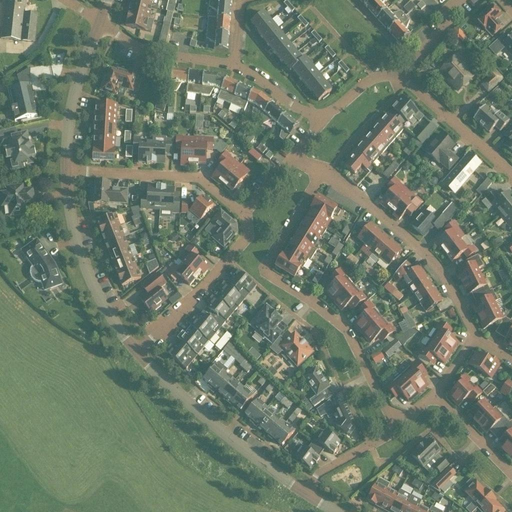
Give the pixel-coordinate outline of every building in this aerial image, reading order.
[(5,0),(1,39),(34,43),(37,15),(25,13),(26,0),(5,0)] [(152,0),(132,0),(131,3),(151,8),(152,0)] [(372,0),(365,7),(377,19),(376,20),(387,10),(386,10),(382,6),(384,0),(372,0)] [(217,11),(216,19),(231,20),(230,20),(231,4),(232,4),(232,3),(209,1),(208,7),(217,11)] [(407,14),(414,7),(409,2),(402,9),(407,14)] [(151,8),(131,3),(128,15),(148,20),(151,8)] [(421,11),(425,7),(421,3),(417,6),(421,11)] [(503,27),(499,22),(497,20),(501,17),(491,6),(476,20),(492,37),(503,27)] [(387,10),(376,20),(377,20),(388,32),(405,17),(405,16),(405,17),(400,12),(391,15),(387,11),(387,10)] [(257,33),(270,22),(264,14),(250,24),(257,33)] [(150,33),(153,21),(148,20),(128,15),(125,27),(150,33)] [(405,17),(388,32),(388,33),(389,32),(400,44),(399,45),(400,45),(410,36),(410,35),(405,31),(409,22),(405,17)] [(231,20),(216,19),(207,19),(206,33),(229,35),(230,21),(231,20)] [(277,30),(270,22),(257,33),(263,41),(277,30)] [(163,23),(160,35),(167,37),(170,25),(163,23)] [(461,41),(466,37),(459,29),(450,36),(455,41),(459,38),(461,41)] [(283,38),(277,30),(263,41),(270,49),(283,38)] [(229,35),(206,33),(206,39),(215,43),(214,51),(213,50),(213,51),(228,52),(227,52),(229,35)] [(489,49),(495,56),(504,48),(511,57),(511,36),(507,41),(503,37),(489,49)] [(283,38),(270,49),(276,57),(290,46),(283,38)] [(296,54),(290,46),(276,57),(283,64),(296,54)] [(296,54),(283,64),(289,73),(292,70),(303,62),(302,61),(296,54)] [(474,76),(456,56),(440,71),(458,91),(474,76)] [(305,59),(302,61),(303,62),(292,70),(298,78),(312,67),(305,59)] [(318,75),(312,67),(298,78),(305,86),(318,75)] [(186,94),(186,95),(189,71),(189,72),(172,70),(173,69),(172,69),(169,92),(170,93),(170,92),(176,93),(181,84),(187,85),(186,94)] [(492,69),(485,75),(495,86),(502,80),(492,69)] [(105,77),(101,91),(115,96),(118,87),(132,91),(137,74),(130,72),(129,74),(118,70),(117,73),(110,70),(108,77),(105,77)] [(28,71),(20,71),(21,85),(29,85),(28,71)] [(190,71),(189,71),(186,95),(187,95),(187,94),(200,96),(201,96),(204,73),(203,73),(203,74),(189,72),(190,71)] [(204,73),(201,96),(209,97),(214,88),(221,91),(217,100),(226,79),(218,76),(204,74),(204,73)] [(318,75),(305,86),(311,94),(325,83),(318,75)] [(227,79),(226,79),(217,100),(218,100),(230,105),(230,106),(240,85),(239,84),(239,85),(227,79)] [(331,91),(325,83),(311,94),(318,102),(321,99),(323,101),(329,96),(328,94),(331,91)] [(34,108),(33,104),(34,104),(33,100),(29,85),(19,87),(21,93),(15,95),(17,104),(11,105),(12,112),(11,112),(12,115),(13,115),(15,122),(37,117),(35,108),(34,108)] [(243,112),(253,90),(253,91),(240,85),(230,106),(231,106),(244,111),(243,112)] [(253,90),(243,112),(244,112),(248,103),(254,106),(251,115),(257,121),(273,103),(272,103),(272,104),(261,94),(253,91),(253,90)] [(396,113),(391,119),(400,127),(405,121),(408,123),(413,117),(419,122),(423,118),(400,98),(395,104),(396,106),(393,110),(396,113)] [(158,100),(154,110),(163,113),(167,103),(158,100)] [(276,125),(276,126),(286,115),(285,114),(285,115),(272,104),(273,104),(273,103),(257,121),(258,122),(258,121),(263,125),(272,121),(276,125)] [(96,111),(94,111),(94,115),(116,117),(116,105),(96,104),(96,111)] [(479,125),(489,134),(495,128),(500,133),(508,123),(498,114),(495,117),(484,108),(481,111),(479,109),(474,115),(476,117),(473,120),(479,125)] [(222,121),(226,116),(221,112),(218,117),(222,121)] [(93,126),(115,127),(116,117),(94,115),(94,116),(96,116),(95,122),(93,122),(93,126)] [(286,115),(276,126),(277,125),(282,129),(279,139),(284,143),(283,143),(284,144),(299,126),(298,125),(298,126),(285,115),(286,115)] [(201,129),(202,116),(194,116),(194,129),(201,129)] [(400,127),(391,119),(388,116),(379,125),(396,139),(404,130),(400,127)] [(233,122),(229,127),(234,131),(238,126),(233,122)] [(431,123),(417,141),(421,144),(421,145),(436,128),(431,123)] [(396,139),(379,125),(372,134),(388,148),(396,139)] [(93,137),(115,138),(115,127),(93,126),(93,131),(95,131),(94,137),(93,137)] [(242,130),(239,135),(243,138),(247,134),(242,130)] [(388,148),(372,134),(364,143),(380,157),(388,148)] [(35,157),(35,155),(34,150),(31,150),(30,143),(28,144),(26,135),(16,138),(16,136),(0,139),(0,147),(9,145),(12,158),(9,159),(12,171),(24,168),(23,166),(32,164),(30,158),(35,157)] [(429,146),(429,148),(425,153),(438,164),(439,163),(448,170),(456,161),(447,153),(453,146),(440,135),(434,143),(432,142),(429,146)] [(250,144),(254,140),(249,136),(246,140),(250,144)] [(94,148),(114,149),(115,138),(93,137),(92,141),(94,142),(94,148)] [(193,164),(194,139),(182,138),(182,137),(176,137),(175,149),(181,149),(180,166),(187,166),(188,164),(193,164)] [(146,164),(146,165),(151,165),(152,142),(140,142),(141,139),(134,138),(133,152),(139,152),(138,163),(146,164)] [(194,138),(194,139),(193,164),(205,165),(206,150),(216,151),(223,143),(221,141),(212,141),(212,139),(194,138)] [(421,145),(421,144),(417,141),(414,138),(411,141),(414,144),(414,145),(419,148),(421,145)] [(165,143),(152,142),(151,165),(156,165),(156,164),(164,165),(165,154),(171,154),(171,140),(165,140),(165,143)] [(372,166),(380,157),(364,143),(355,152),(357,153),(371,165),(372,166)] [(257,150),(262,155),(266,150),(260,145),(257,150)] [(93,161),(113,162),(114,149),(94,148),(93,161)] [(407,149),(403,152),(408,157),(411,154),(407,149)] [(248,155),(257,163),(261,158),(252,151),(248,155)] [(273,156),(269,152),(265,157),(269,161),(273,156)] [(218,182),(222,185),(238,166),(229,159),(231,157),(225,153),(218,162),(222,166),(212,179),(217,183),(218,182)] [(366,170),(371,165),(357,153),(345,167),(354,175),(362,166),(366,170)] [(454,193),(478,165),(469,157),(444,185),(454,193)] [(394,163),(390,166),(396,171),(399,167),(394,163)] [(238,166),(222,185),(227,188),(226,189),(233,195),(238,188),(237,187),(245,177),(236,170),(238,166)] [(388,180),(396,171),(390,166),(382,176),(388,180)] [(469,179),(475,183),(480,176),(474,173),(469,179)] [(387,207),(391,211),(404,196),(395,188),(399,183),(394,179),(387,188),(391,192),(380,204),(385,209),(387,207)] [(487,190),(491,184),(486,180),(482,185),(487,190)] [(108,205),(108,203),(126,204),(127,191),(108,190),(109,184),(95,183),(95,191),(93,191),(93,196),(95,197),(94,204),(108,205)] [(0,193),(0,195),(1,207),(9,206),(13,208),(14,216),(25,215),(24,204),(34,203),(32,190),(23,191),(22,186),(7,188),(7,193),(0,193)] [(141,199),(141,209),(160,210),(161,188),(156,187),(156,189),(148,188),(147,199),(141,199)] [(166,188),(161,188),(160,210),(172,211),(172,214),(178,215),(179,201),(173,200),(174,190),(165,189),(166,188)] [(492,207),(500,217),(511,206),(511,197),(508,193),(500,200),(494,193),(482,203),(487,210),(492,207)] [(413,203),(404,196),(391,211),(395,214),(393,216),(398,221),(410,208),(414,212),(422,203),(417,199),(413,203)] [(213,206),(202,197),(192,208),(188,204),(188,202),(182,202),(181,214),(187,214),(187,212),(190,212),(200,221),(213,206)] [(340,212),(318,198),(311,208),(330,220),(333,214),(337,217),(340,212)] [(452,204),(441,217),(437,213),(432,219),(425,212),(412,227),(423,237),(433,226),(438,231),(457,209),(452,204)] [(511,206),(500,217),(511,231),(511,206)] [(132,218),(133,222),(140,219),(142,218),(138,207),(130,209),(133,217),(132,218)] [(309,215),(307,219),(326,231),(326,230),(324,229),(330,220),(311,208),(308,214),(309,215)] [(212,238),(223,248),(236,232),(236,225),(220,212),(211,223),(220,230),(212,238)] [(96,223),(101,234),(120,227),(115,215),(96,223)] [(142,225),(140,219),(133,222),(135,227),(142,225)] [(301,228),(320,240),(326,231),(307,219),(301,228)] [(365,226),(359,222),(356,226),(362,231),(365,226)] [(441,249),(444,253),(460,241),(464,237),(457,228),(458,228),(454,222),(444,230),(448,234),(434,245),(439,250),(441,249)] [(370,224),(357,239),(365,246),(378,231),(370,224)] [(120,227),(101,234),(105,245),(124,237),(120,227)] [(320,240),(301,228),(295,238),(316,251),(312,248),(318,239),(320,241),(320,240)] [(368,258),(373,253),(386,238),(378,231),(365,246),(361,251),(368,258)] [(124,237),(105,245),(109,255),(128,247),(124,237)] [(316,251),(295,238),(289,248),(310,261),(316,251)] [(380,260),(394,245),(386,238),(373,253),(380,260)] [(42,283),(44,291),(50,289),(61,285),(54,266),(53,264),(51,265),(47,260),(49,259),(37,241),(22,252),(33,266),(30,270),(30,274),(31,278),(34,281),(37,283),(42,283)] [(467,250),(460,241),(444,253),(451,263),(463,254),(466,259),(476,251),(472,246),(467,250)] [(402,252),(394,245),(380,260),(388,267),(402,252)] [(185,251),(190,255),(182,264),(198,277),(201,273),(203,275),(207,269),(195,258),(198,254),(189,246),(185,251)] [(128,247),(109,255),(113,265),(132,258),(128,247)] [(285,251),(282,257),(302,269),(308,260),(310,261),(289,248),(287,252),(285,251)] [(460,280),(462,285),(479,276),(476,270),(483,267),(477,256),(466,262),(469,267),(455,274),(458,281),(460,280)] [(302,270),(302,269),(282,257),(275,267),(294,278),(300,269),(302,270)] [(132,258),(113,265),(117,275),(136,268),(132,258)] [(190,286),(198,277),(182,264),(178,269),(173,265),(168,271),(166,274),(175,282),(179,277),(184,282),(190,286)] [(398,273),(403,280),(408,288),(425,276),(419,268),(409,274),(403,266),(398,273)] [(122,287),(140,279),(136,268),(117,275),(122,287)] [(232,278),(226,285),(244,301),(249,295),(250,294),(255,288),(256,287),(235,270),(230,276),(232,278)] [(330,299),(331,299),(333,302),(352,285),(339,271),(330,279),(335,284),(325,292),(326,294),(330,299)] [(160,307),(159,306),(166,300),(161,294),(163,292),(160,289),(165,284),(157,274),(141,287),(147,295),(140,300),(150,313),(153,311),(154,312),(160,307)] [(414,296),(431,285),(425,276),(408,288),(414,296)] [(484,287),(479,276),(462,285),(465,289),(463,290),(466,297),(480,289),(483,295),(492,291),(489,292),(487,286),(484,287)] [(218,290),(220,292),(214,299),(232,314),(238,308),(238,309),(239,308),(238,307),(243,302),(244,301),(226,285),(223,284),(218,290)] [(356,308),(365,300),(352,285),(333,302),(336,304),(335,305),(340,310),(342,311),(351,303),(356,308)] [(420,305),(436,293),(431,285),(414,296),(420,305)] [(497,302),(492,291),(483,295),(486,301),(472,308),(475,314),(477,313),(479,318),(496,310),(493,304),(497,302)] [(442,302),(436,293),(420,305),(425,313),(442,302)] [(207,304),(209,305),(202,313),(221,328),(226,322),(227,321),(232,315),(232,316),(233,315),(232,314),(214,299),(212,297),(207,304)] [(360,332),(362,334),(381,318),(368,303),(359,312),(363,317),(354,325),(355,326),(354,327),(359,332),(360,332)] [(276,329),(282,322),(272,313),(273,312),(267,307),(250,326),(257,332),(258,331),(265,336),(264,338),(271,344),(281,333),(276,329)] [(501,325),(506,328),(511,320),(510,322),(505,319),(501,321),(496,310),(479,318),(482,323),(480,324),(483,330),(500,321),(501,324),(501,325)] [(215,335),(221,328),(202,313),(196,321),(194,319),(188,325),(190,327),(209,343),(209,342),(209,343),(210,342),(210,341),(214,336),(215,336),(216,335),(215,335)] [(415,327),(408,313),(402,315),(410,330),(415,327)] [(394,333),(381,318),(362,334),(365,337),(364,338),(369,343),(369,342),(370,344),(380,335),(384,341),(394,333)] [(511,348),(511,320),(506,328),(511,332),(503,345),(509,349),(510,347),(511,348)] [(440,324),(430,340),(451,354),(453,351),(457,345),(456,345),(457,343),(447,336),(451,331),(440,324)] [(177,339),(179,341),(197,356),(198,356),(198,355),(203,350),(204,349),(209,343),(190,327),(184,334),(182,333),(177,339)] [(219,352),(231,336),(225,332),(213,347),(219,352)] [(280,348),(297,366),(311,353),(305,347),(307,346),(302,340),(300,341),(294,335),(280,348)] [(400,337),(395,340),(403,346),(406,342),(400,337)] [(401,347),(395,340),(390,345),(396,351),(401,347)] [(448,357),(451,354),(430,340),(419,356),(429,363),(433,357),(444,364),(445,363),(449,357),(448,357)] [(192,362),(197,356),(179,341),(173,348),(171,346),(165,353),(186,370),(187,369),(186,369),(191,363),(192,364),(192,363),(192,362)] [(223,351),(235,362),(239,357),(240,356),(229,344),(223,351)] [(384,359),(379,352),(370,358),(375,365),(384,359)] [(469,366),(490,379),(499,364),(489,358),(487,360),(476,354),(475,357),(474,356),(470,362),(471,363),(469,366)] [(243,371),(248,365),(239,357),(235,362),(243,371)] [(211,390),(225,374),(227,371),(218,363),(203,380),(209,385),(208,387),(211,390)] [(424,372),(415,363),(401,376),(418,394),(420,392),(421,393),(426,388),(426,387),(427,386),(418,377),(424,372)] [(253,369),(248,365),(243,371),(247,374),(253,369)] [(324,400),(320,394),(329,388),(315,369),(303,378),(316,396),(309,401),(314,408),(324,400)] [(222,396),(234,381),(225,374),(211,390),(214,393),(216,391),(222,396)] [(415,398),(415,397),(418,394),(401,376),(387,389),(395,398),(400,393),(408,403),(410,402),(415,398)] [(450,400),(455,405),(456,404),(458,407),(467,398),(472,403),(481,394),(464,377),(455,386),(458,388),(448,397),(451,399),(450,400)] [(257,384),(261,387),(266,381),(262,378),(257,384)] [(229,405),(243,389),(234,381),(222,396),(228,401),(226,403),(229,405)] [(499,393),(507,398),(511,389),(511,383),(508,381),(499,393)] [(265,391),(269,394),(274,389),(270,385),(265,391)] [(490,386),(482,393),(487,398),(495,390),(490,386)] [(253,397),(243,389),(229,405),(233,408),(234,407),(240,412),(253,397)] [(280,404),(283,407),(289,401),(285,398),(280,404)] [(300,403),(307,413),(312,409),(305,399),(300,403)] [(249,422),(253,425),(266,409),(257,401),(245,415),(251,420),(249,422)] [(293,405),(289,401),(283,407),(288,411),(293,405)] [(355,429),(352,427),(354,425),(344,405),(333,410),(329,402),(317,411),(320,418),(326,415),(328,419),(333,417),(337,424),(335,426),(347,435),(348,434),(350,436),(355,429)] [(469,416),(478,425),(495,409),(493,410),(484,402),(469,416)] [(263,431),(275,417),(266,409),(253,425),(256,428),(257,426),(263,431)] [(288,421),(292,424),(302,412),(297,409),(288,421)] [(487,434),(494,427),(499,431),(508,422),(495,409),(478,425),(487,434)] [(271,440),(285,424),(275,417),(263,431),(269,436),(268,438),(271,440)] [(505,438),(497,445),(506,454),(511,448),(511,423),(510,422),(509,423),(508,422),(499,431),(505,438)] [(294,432),(285,424),(271,440),(274,443),(276,442),(282,447),(294,432)] [(314,440),(310,446),(321,454),(325,449),(333,455),(337,450),(336,449),(340,443),(325,432),(321,436),(319,434),(314,441),(314,440)] [(447,465),(436,455),(440,452),(429,440),(423,446),(422,445),(417,450),(418,451),(412,457),(422,468),(432,459),(438,464),(434,468),(439,473),(447,465)] [(320,460),(318,459),(321,454),(310,446),(307,450),(303,447),(298,454),(293,450),(290,455),(301,463),(301,465),(303,465),(310,470),(314,464),(316,465),(320,460)] [(453,477),(447,471),(433,485),(432,485),(430,487),(439,493),(440,492),(439,490),(453,477)] [(424,483),(429,486),(433,481),(428,478),(424,483)] [(367,501),(378,507),(387,490),(389,485),(379,480),(378,480),(376,484),(367,501)] [(465,510),(467,511),(473,511),(477,509),(490,496),(485,491),(484,492),(472,480),(462,490),(474,502),(465,510)] [(387,490),(378,507),(386,511),(388,511),(400,491),(397,495),(387,490)] [(400,491),(388,511),(402,511),(411,496),(400,491)] [(411,496),(402,511),(415,511),(419,506),(421,502),(411,496)] [(495,501),(490,496),(477,509),(479,511),(503,511),(502,511),(494,503),(495,501)]
